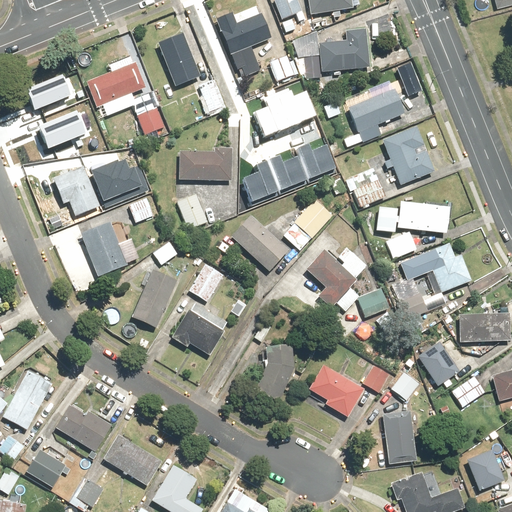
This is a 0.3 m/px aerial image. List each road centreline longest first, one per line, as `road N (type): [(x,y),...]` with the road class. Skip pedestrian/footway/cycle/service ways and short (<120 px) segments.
road 1 (residential): [(333,473),(261,454),(85,349),(46,300),(0,177)]
road 2 (tertiary): [(424,0),(511,215)]
